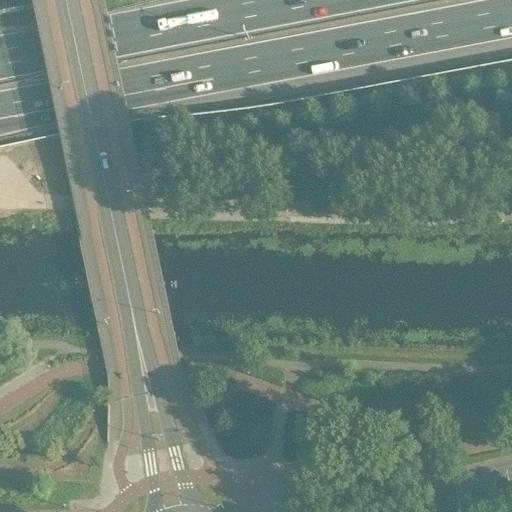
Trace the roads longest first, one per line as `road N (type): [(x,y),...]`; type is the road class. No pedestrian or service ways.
road 1 (motorway): [(0,112),(511,15)]
road 2 (unclassified): [(5,198),(431,211),(491,201),(511,187)]
road 3 (tertiary): [(147,395),(64,0)]
road 4 (motorway): [(294,0),(0,55)]
road 5 (secondary): [(511,463),(341,511)]
road 6 (tertiary): [(197,511),(147,395)]
